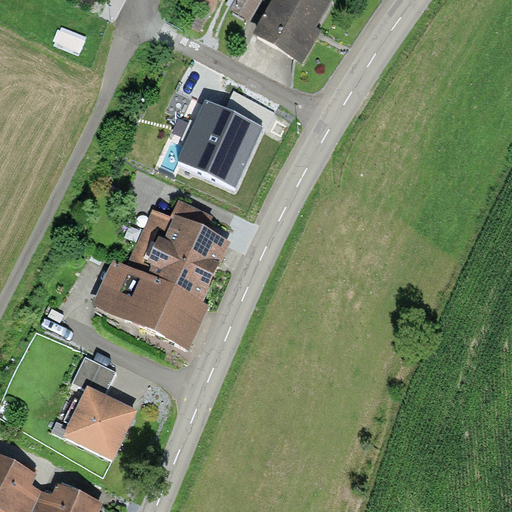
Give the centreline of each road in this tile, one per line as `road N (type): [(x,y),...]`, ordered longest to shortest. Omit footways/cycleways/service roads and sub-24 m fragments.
road 1 (tertiary): [(327,124),(232,310),(151,511)]
road 2 (residential): [(134,19),(102,100),(0,299)]
road 3 (residential): [(134,19),(327,124)]
road 4 (tertiary): [(413,0),(327,124)]
